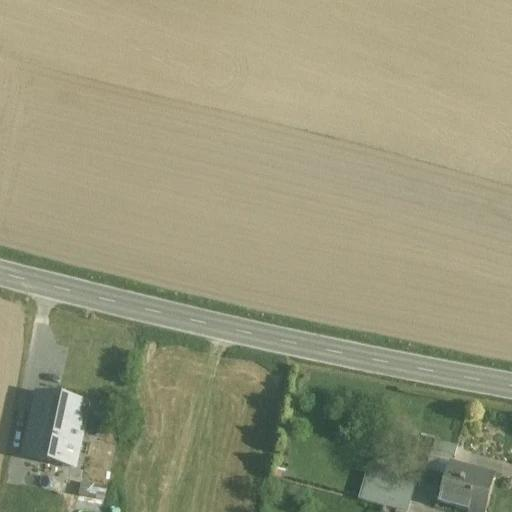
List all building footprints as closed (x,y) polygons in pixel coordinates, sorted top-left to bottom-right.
[(90,404),(41,393),(29,451),(78,463),(90,404)] [(435,442),(431,454),(454,460),(458,448),(435,442)] [(485,511),(494,481),(450,469),(441,498),(457,503),(455,511),(457,511),(485,511)] [(413,488),(390,481),(385,497),(409,504),(413,488)] [(51,511),(55,497),(9,489),(5,509),(19,511),(51,511)]
